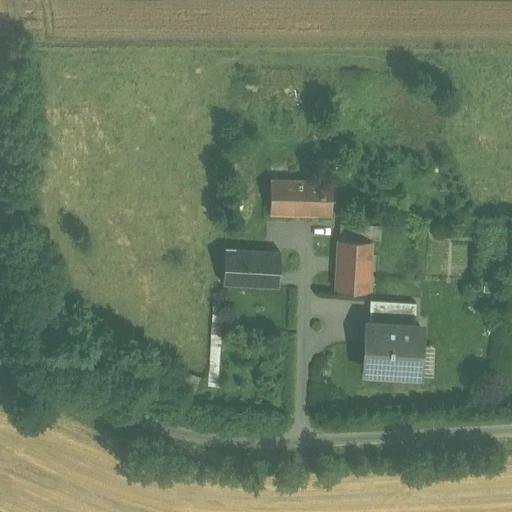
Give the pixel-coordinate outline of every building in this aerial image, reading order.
[(229,89),(239,89),(239,68),(230,68),(229,89)] [(332,181),(271,179),(270,214),(331,215),(332,181)] [(373,224),(341,222),(337,289),(369,291),(373,224)] [(281,250),(227,248),(226,284),(280,286),(281,250)] [(417,301),(372,299),(371,322),(416,324),(417,301)] [(371,322),(368,322),(367,342),(374,343),(373,371),(414,374),(416,346),(421,346),(423,325),(416,324),(371,322)] [(141,357),(137,370),(162,378),(166,364),(141,357)] [(194,390),(199,377),(186,372),(181,385),(194,390)]
